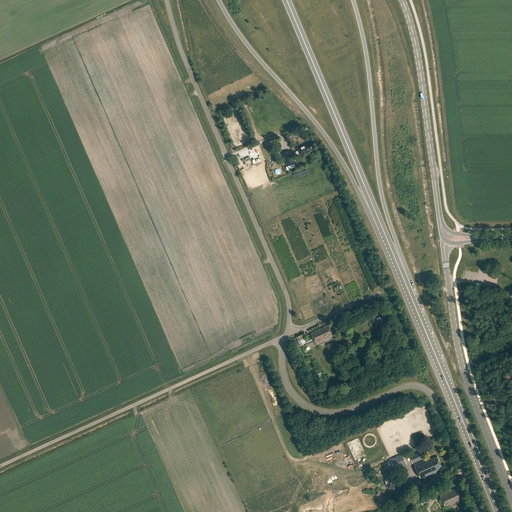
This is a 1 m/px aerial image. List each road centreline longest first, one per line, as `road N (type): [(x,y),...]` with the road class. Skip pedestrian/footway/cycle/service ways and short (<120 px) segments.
road 1 (unclassified): [(285,334),(284,290),(186,66),(166,0)]
road 2 (unclassified): [(480,511),(430,393),(410,385),(343,411),(311,408),(282,372),(285,334)]
road 3 (unclassified): [(0,466),(285,334)]
road 4 (trunk): [(411,298),(378,175),(352,0)]
road 5 (trunk): [(218,0),(329,142),(382,228)]
road 6 (tertiary): [(511,499),(460,361),(446,240)]
road 7 (trunk): [(286,0),(382,228)]
road 8 (tertiary): [(402,0),(417,51),(439,217)]
road 9 (trunk): [(498,511),(445,379)]
